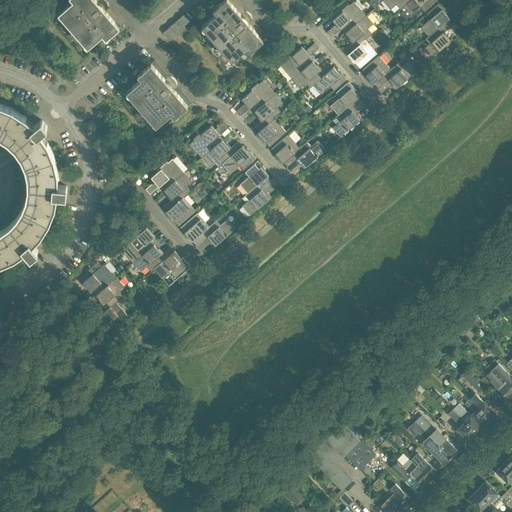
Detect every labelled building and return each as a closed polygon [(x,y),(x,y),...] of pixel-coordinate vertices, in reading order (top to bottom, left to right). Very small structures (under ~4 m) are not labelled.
[(107,38),(114,32),(123,24),(102,0),(69,0),(71,2),(59,13),(88,47),(103,34),(107,38)] [(248,53),(267,37),(234,0),(224,0),(211,11),(215,15),(203,26),(232,60),(244,49),(248,53)] [(383,0),(391,9),(396,4),(401,9),(403,6),(410,0),(383,0)] [(410,0),(403,6),(411,15),(421,7),(425,12),(438,1),(436,0),(410,0)] [(366,15),(354,1),(350,5),(349,4),(343,8),(344,9),(332,20),(341,29),(351,21),(354,25),(366,15)] [(442,32),(453,23),(449,19),(450,18),(444,11),(445,9),(439,3),(427,14),(431,19),(421,27),(429,36),(438,27),(442,32)] [(368,29),(374,24),(366,15),(354,25),(351,21),(341,29),(345,34),(346,33),(352,40),(350,41),(352,43),(355,39),(360,44),(365,40),(372,34),(368,29)] [(449,35),(459,26),(455,21),(453,23),(442,32),(438,27),(429,36),(426,38),(430,43),(424,49),(432,58),(451,41),(449,39),(449,35)] [(355,39),(352,43),(345,48),(349,53),(347,55),(352,61),(353,60),(360,68),(377,53),(365,40),(360,44),(355,39)] [(300,64),(310,56),(302,46),(290,56),(289,55),(284,60),(285,61),(280,65),(292,78),(303,68),(300,64)] [(378,88),(388,78),(385,74),(391,69),(379,55),(362,70),(369,78),(368,79),(373,85),(374,84),(378,88)] [(319,68),(313,61),(314,60),(310,56),(300,64),(303,68),(292,78),(300,88),(306,83),(310,87),(313,85),(322,77),(318,72),(322,68),(320,67),(319,68)] [(175,117),(191,102),(155,60),(136,77),(139,81),(127,91),(157,125),(171,113),(175,117)] [(417,71),(409,62),(402,68),(398,63),(391,69),(385,74),(388,78),(378,88),(377,89),(381,94),(391,85),(395,85),(397,88),(417,71)] [(328,63),(322,68),(318,72),(322,77),(313,85),(320,94),(330,85),(334,90),(347,79),(341,73),(340,74),(333,66),(332,68),(328,63)] [(275,93),(263,80),(259,83),(258,82),(253,87),(254,88),(242,98),(250,107),(260,99),(263,103),(275,93)] [(352,110),(362,102),(358,98),(359,96),(353,89),(354,88),(349,81),(336,92),(340,97),(331,105),(338,114),(348,106),(352,110)] [(277,107),(283,102),(275,93),(263,103),(260,99),(250,107),(254,112),(255,111),(261,118),(259,119),(261,121),(264,119),(268,123),(275,118),(281,112),(277,107)] [(335,117),(336,117),(333,120),(336,124),(333,127),(341,136),(348,130),(349,131),(361,120),(360,120),(362,118),(358,113),(368,105),(364,100),(362,102),(352,110),(348,106),(338,114),(335,117)] [(0,132),(12,108),(0,103),(0,132)] [(15,148),(16,149),(20,155),(21,157),(26,167),(55,157),(54,156),(49,144),(48,142),(47,140),(41,133),(48,127),(42,119),(34,125),(30,121),(28,119),(27,117),(26,117),(24,115),(12,108),(0,132),(0,135),(8,141),(9,142),(15,148)] [(286,132),(275,118),(268,123),(264,119),(261,121),(255,127),(259,131),(256,133),(261,139),(263,138),(270,146),(286,132)] [(209,143),(219,134),(211,125),(199,135),(198,134),(193,138),(194,140),(190,143),(202,157),(213,147),(209,143)] [(228,146),(222,140),(223,139),(219,134),(209,143),(213,147),(202,157),(210,166),(215,161),(219,166),(222,164),(232,155),(228,150),(231,147),(230,145),(228,146)] [(287,166),(299,157),(295,152),(300,147),(288,134),(271,148),(278,156),(277,157),(282,164),(284,162),(287,166)] [(326,150),(318,140),(311,146),(307,141),(306,142),(302,146),(300,147),(295,152),(299,157),(287,166),(286,167),(291,172),(300,164),(304,164),(306,166),(326,150)] [(242,146),(238,142),(231,147),(228,150),(232,155),(222,164),(230,172),(239,164),(244,169),(256,158),(251,151),(249,152),(243,145),(242,146)] [(58,195),(64,195),(65,195),(66,195),(66,194),(67,194),(67,193),(67,188),(67,187),(67,186),(66,186),(58,185),(58,173),(55,157),(26,167),(28,177),(28,188),(27,195),(26,199),(22,208),(50,221),(55,206),(56,204),(58,195)] [(185,172),(173,158),(168,162),(167,161),(162,165),(163,167),(151,177),(160,186),(169,178),(173,182),(185,172)] [(261,190),(271,180),(268,176),(269,175),(263,168),(264,166),(258,160),(245,171),(250,176),(240,184),(248,193),(257,185),(261,190)] [(187,186),(193,181),(185,172),(173,182),(169,178),(160,186),(163,191),(165,190),(170,197),(169,198),(171,200),(174,197),(179,202),(184,197),(191,191),(187,186)] [(268,192),(277,184),(278,183),(273,178),(271,180),(261,190),(257,185),(248,193),(245,195),(249,200),(242,206),(250,215),(270,198),(268,196),(268,192)] [(196,210),(184,197),(179,202),(174,197),(171,200),(164,205),(168,210),(166,212),(171,218),(172,217),(179,225),(196,210)] [(25,250),(30,256),(31,256),(32,256),(37,252),(37,251),(38,251),(38,250),(38,249),(33,244),(39,238),(41,235),(50,221),(22,208),(17,217),(10,225),(1,231),(0,231),(0,263),(0,264),(16,257),(18,255),(25,250)] [(197,245),(208,236),(204,231),(210,226),(198,212),(181,227),(188,235),(187,236),(192,242),(193,241),(197,245)] [(235,228),(227,219),(221,225),(217,220),(210,226),(204,231),(208,236),(197,245),(196,246),(200,251),(210,242),(214,243),(216,245),(235,228)] [(155,236),(147,227),(137,235),(133,231),(118,244),(134,263),(146,252),(142,248),(152,239),(155,236)] [(161,251),(155,245),(156,244),(152,239),(142,248),(146,252),(134,263),(142,271),(148,266),(152,271),(155,269),(164,261),(159,256),(164,252),(162,250),(161,251)] [(174,251),(170,247),(164,252),(159,256),(164,261),(155,269),(162,277),(168,273),(174,281),(191,266),(183,256),(181,258),(175,250),(174,251)] [(102,266),(98,261),(88,270),(92,275),(83,282),(91,292),(92,291),(92,292),(102,283),(107,287),(118,277),(113,272),(112,273),(104,264),(102,266)] [(119,291),(125,286),(118,277),(107,287),(102,283),(92,292),(96,296),(97,295),(103,302),(101,303),(103,305),(107,301),(111,307),(116,302),(123,296),(119,291)] [(478,307),(483,312),(492,303),(487,298),(478,307)] [(111,307),(107,301),(103,305),(96,310),(100,315),(98,317),(103,323),(104,322),(111,330),(128,315),(116,302),(111,307)] [(478,318),(472,311),(463,317),(471,325),(478,318)] [(459,338),(471,327),(463,318),(451,328),(459,338)] [(455,346),(457,346),(459,346),(462,343),(450,329),(443,335),(452,345),(454,346),(455,346)] [(426,360),(421,355),(417,359),(422,364),(426,360)] [(511,375),(495,358),(488,365),(511,388),(511,375)] [(411,364),(405,368),(410,374),(415,369),(411,364)] [(511,388),(488,365),(481,371),(497,387),(509,399),(511,395),(511,388)] [(409,373),(400,383),(409,393),(419,383),(409,373)] [(471,374),(466,379),(478,391),(483,386),(471,374)] [(435,389),(430,394),(435,398),(439,394),(435,389)] [(473,391),(470,394),(472,396),(470,398),(479,406),(477,408),(488,419),(495,412),(489,406),(490,405),(490,402),(488,400),(485,400),(484,401),(476,393),(475,392),(475,393),(473,391)] [(465,403),(474,412),(471,415),(482,425),(488,419),(477,408),(479,406),(470,398),(465,403)] [(365,412),(371,408),(366,402),(361,407),(365,412)] [(469,417),(458,407),(455,410),(463,419),(462,420),(474,433),(482,425),(471,415),(469,417)] [(358,419),(364,413),(360,408),(354,414),(358,419)] [(468,439),(474,433),(462,420),(463,419),(455,410),(453,409),(449,413),(458,423),(456,425),(458,427),(458,428),(468,439)] [(373,413),(369,416),(372,421),(377,417),(373,413)] [(451,456),(458,449),(436,428),(434,430),(420,416),(415,420),(430,434),(451,456)] [(444,463),(451,456),(430,434),(415,420),(408,428),(415,435),(418,432),(425,439),(423,441),(444,463)] [(355,425),(353,422),(350,424),(352,427),(351,428),(358,435),(364,429),(358,422),(355,425)] [(337,464),(346,455),(349,452),(360,441),(343,423),(308,454),(311,458),(343,490),(353,480),(337,464)] [(401,448),(406,444),(395,433),(391,437),(401,448)] [(359,468),(376,452),(362,439),(360,441),(349,452),(346,455),(359,468)] [(430,477),(437,470),(424,458),(427,455),(417,446),(408,455),(410,457),(430,477)] [(409,458),(404,452),(397,458),(398,459),(391,467),(405,480),(409,476),(408,475),(410,472),(423,484),(430,477),(410,457),(409,458)] [(308,454),(307,454),(296,464),(300,468),(311,458),(308,454)] [(511,468),(511,467),(506,462),(502,466),(500,466),(498,468),(498,470),(497,470),(498,471),(496,472),(501,477),(502,475),(509,481),(511,484),(511,485),(507,491),(511,495),(511,468)] [(291,482),(296,478),(289,470),(284,474),(291,482)] [(388,487),(379,478),(374,483),(379,489),(382,486),(391,495),(388,498),(386,496),(381,500),(384,502),(381,505),(388,511),(395,511),(404,503),(388,487)] [(404,503),(410,497),(394,481),(388,487),(404,503)] [(485,482),(483,482),(481,484),(481,486),(477,490),(494,507),(502,499),(510,507),(511,506),(511,505),(511,495),(507,491),(501,497),(486,481),(485,482)] [(306,498),(291,483),(283,491),(298,506),(306,498)] [(349,505),(353,501),(341,489),(337,494),(340,496),(339,496),(349,505)] [(474,493),(472,493),(470,496),(470,497),(469,498),(480,509),(485,505),(490,510),(494,507),(477,490),(474,493)]
